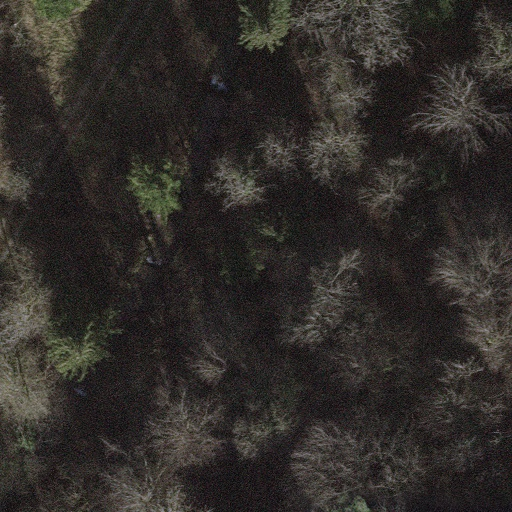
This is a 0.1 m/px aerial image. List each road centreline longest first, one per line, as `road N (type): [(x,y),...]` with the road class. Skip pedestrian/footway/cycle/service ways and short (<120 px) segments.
road 1 (track): [(146,0),(0,247)]
road 2 (track): [(469,0),(382,87)]
